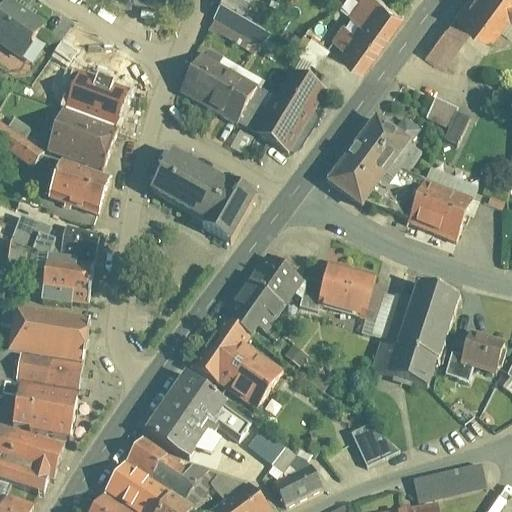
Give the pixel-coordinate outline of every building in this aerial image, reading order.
[(0,44),(21,59),(45,22),(11,0),(8,0),(4,7),(0,12),(0,44)] [(224,0),(216,14),(261,42),(271,27),(227,0),(224,0)] [(358,0),(328,42),(364,68),(405,12),(388,0),(358,0)] [(511,0),(464,0),(456,13),(474,26),(493,40),(510,17),(511,18),(511,0)] [(474,26),(456,13),(426,53),(444,67),(474,26)] [(63,42),(107,73),(121,53),(77,22),(63,42)] [(314,69),(328,47),(309,35),(296,57),(314,69)] [(180,95),(236,124),(256,86),(259,80),(203,51),(180,95)] [(78,68),(63,110),(115,129),(130,86),(78,68)] [(275,95),(255,134),(295,154),(329,90),(289,69),(275,95)] [(256,86),(236,124),(255,134),(275,95),(256,86)] [(427,120),(451,129),(457,112),(460,106),(436,97),(427,120)] [(61,162),(98,176),(115,129),(63,110),(46,157),(61,162)] [(446,141),(459,146),(470,117),(457,112),(451,129),(446,141)] [(328,182),(363,207),(411,142),(377,116),(328,182)] [(0,145),(30,167),(42,151),(0,120),(0,145)] [(236,237),(258,196),(175,151),(153,192),(236,237)] [(47,199),(100,218),(113,181),(98,176),(61,162),(47,199)] [(408,224),(456,243),(473,199),(425,181),(408,224)] [(492,197),(489,204),(506,211),(509,203),(492,197)] [(60,258),(94,264),(100,232),(65,227),(60,258)] [(250,281),(286,306),(304,280),(268,255),(250,281)] [(42,298),(87,306),(94,264),(60,258),(49,256),(42,298)] [(320,306),(365,318),(374,284),(377,273),(332,260),(326,284),(320,306)] [(0,305),(5,306),(9,280),(0,278),(0,305)] [(320,306),(326,284),(309,279),(301,308),(318,312),(320,306)] [(250,281),(224,321),(252,340),(259,330),(266,334),(286,306),(250,281)] [(365,318),(376,321),(384,294),(386,287),(374,284),(365,318)] [(443,358),(460,297),(416,285),(412,299),(399,346),(440,357),(443,358)] [(383,339),(395,297),(384,294),(376,321),(372,336),(383,339)] [(432,386),(440,357),(399,346),(412,299),(396,294),(395,297),(383,339),(375,370),(432,386)] [(22,358),(83,368),(91,319),(17,306),(13,333),(9,356),(22,358)] [(224,321),(190,369),(259,416),(288,374),(248,347),(252,340),(224,321)] [(472,367),(497,373),(506,341),(470,331),(463,355),(461,364),(472,367)] [(469,380),(472,367),(461,364),(463,355),(453,353),(447,374),(469,380)] [(22,386),(78,397),(83,368),(22,358),(16,385),(22,386)] [(146,430),(190,460),(214,424),(239,441),(253,421),(184,374),(146,430)] [(78,397),(22,386),(13,428),(65,438),(69,439),(78,397)] [(352,433),(367,465),(401,450),(376,423),(352,433)] [(13,428),(0,424),(0,477),(46,488),(49,477),(55,478),(65,438),(13,428)] [(251,447),(284,472),(297,454),(263,430),(251,447)] [(190,467),(142,436),(126,461),(171,491),(195,507),(220,475),(193,464),(190,467)] [(157,511),(171,491),(126,461),(104,493),(133,511),(157,511)] [(414,477),(420,503),(489,487),(483,462),(414,477)] [(274,484),(285,506),(323,488),(312,465),(274,484)] [(211,511),(271,511),(272,511),(250,483),(211,511)] [(191,511),(195,507),(171,491),(157,511),(191,511)] [(133,511),(104,493),(91,511),(133,511)] [(2,511),(33,511),(36,505),(9,495),(2,511)]
